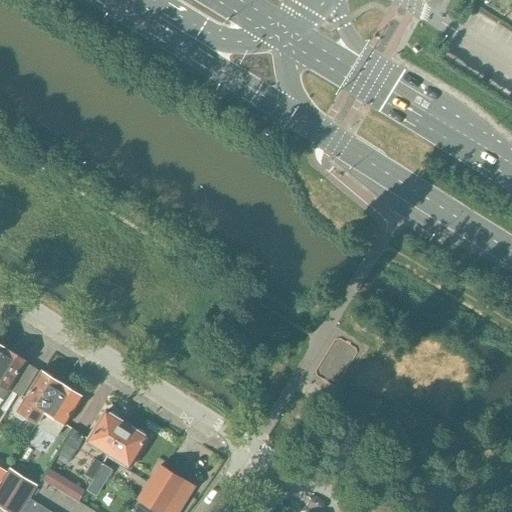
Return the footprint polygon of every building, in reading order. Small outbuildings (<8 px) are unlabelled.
[(26,362),(6,349),(0,359),(0,398),(2,400),(26,362)] [(62,384),(42,372),(26,398),(23,396),(13,412),(15,416),(24,422),(27,421),(36,426),(62,384)] [(82,397),(62,384),(36,426),(37,427),(38,426),(43,429),(43,430),(54,437),(57,437),(82,397)] [(109,453),(127,424),(106,411),(88,440),(109,453)] [(127,424),(109,453),(129,467),(148,437),(127,424)] [(73,429),(62,447),(58,453),(69,461),(84,437),(73,429)] [(93,479),(102,464),(95,459),(85,475),(93,479)] [(102,464),(93,479),(86,490),(95,496),(102,485),(112,470),(102,464)] [(138,500),(157,511),(177,511),(193,486),(160,466),(149,482),(138,475),(127,493),(138,500)] [(0,508),(5,511),(21,511),(30,499),(38,487),(9,469),(0,482),(0,508)] [(35,511),(40,505),(30,499),(21,511),(35,511)]
